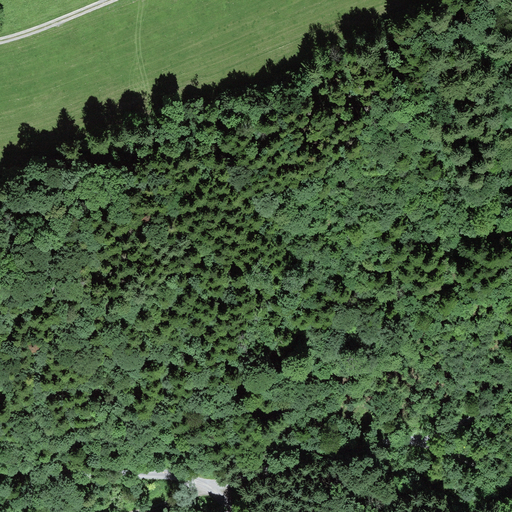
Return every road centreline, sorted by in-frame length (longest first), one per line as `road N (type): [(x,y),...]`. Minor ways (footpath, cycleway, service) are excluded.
road 1 (track): [(511,403),(417,438),(212,487)]
road 2 (track): [(212,487),(184,473),(0,462)]
road 3 (track): [(0,40),(115,0)]
